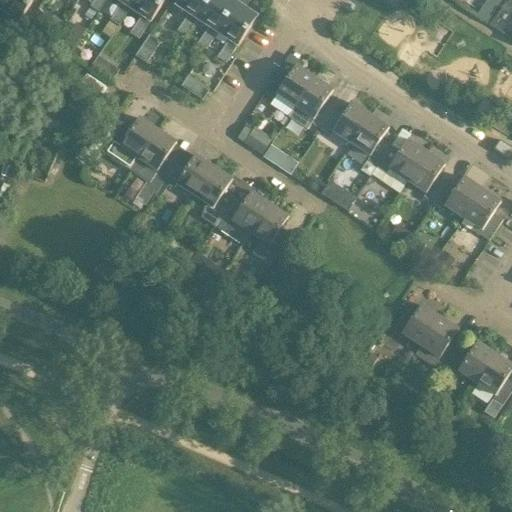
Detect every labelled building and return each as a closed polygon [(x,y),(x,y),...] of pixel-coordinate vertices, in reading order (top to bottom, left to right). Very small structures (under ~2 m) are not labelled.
[(3,0),(0,6),(0,11),(9,17),(0,31),(0,35),(7,40),(18,23),(33,0),(3,0)] [(95,0),(90,8),(98,14),(107,0),(95,0)] [(113,0),(121,5),(110,22),(118,27),(129,10),(135,0),(113,0)] [(135,0),(129,10),(141,18),(130,35),(138,40),(149,23),(150,24),(165,0),(135,0)] [(196,21),(209,0),(180,0),(175,7),(188,15),(176,33),(185,38),(196,21)] [(205,51),(216,34),(236,4),(229,0),(209,0),(196,21),(208,29),(196,46),(205,51)] [(238,0),(236,4),(216,34),(228,42),(217,59),(225,65),(236,48),(237,48),(257,18),(244,10),(247,5),(243,3),(244,1),(243,0),(238,0)] [(511,8),(506,4),(501,12),(509,17),(511,13),(511,8)] [(486,23),(492,14),(483,8),(477,17),(486,23)] [(51,36),(61,22),(43,10),(33,24),(51,36)] [(501,32),(506,26),(500,22),(496,18),(490,27),(495,30),(496,28),(501,32)] [(110,38),(116,28),(109,23),(102,33),(110,38)] [(74,49),(86,30),(77,24),(71,34),(61,28),(55,37),(74,49)] [(149,36),(135,57),(146,64),(160,44),(149,36)] [(111,82),(119,71),(98,57),(90,68),(111,82)] [(276,97),(295,109),(314,80),(295,67),(287,79),(278,73),(264,94),(274,100),(276,97)] [(180,87),(202,101),(209,90),(188,76),(180,87)] [(288,118),(288,119),(307,131),(311,125),(320,131),(334,110),(325,104),(332,92),(314,80),(295,109),(288,118)] [(344,116),(334,110),(320,131),(330,138),(333,134),(351,146),(370,117),(351,105),(344,116)] [(0,150),(21,159),(36,123),(0,108),(0,150)] [(367,162),(376,168),(390,147),(381,141),(389,129),(370,117),(351,146),(369,158),(367,162)] [(131,172),(157,132),(139,120),(131,131),(122,125),(103,154),(131,172)] [(262,153),(270,136),(243,125),(236,142),(262,153)] [(176,144),(157,132),(131,172),(149,185),(155,196),(160,188),(164,183),(178,162),(168,156),(176,144)] [(59,150),(36,140),(20,175),(44,185),(59,150)] [(509,160),(511,155),(511,149),(499,141),(493,150),(509,160)] [(400,153),(390,147),(376,168),(386,175),(389,171),(407,183),(426,154),(407,142),(400,153)] [(269,145),(261,156),(284,171),(292,160),(269,145)] [(445,166),(426,154),(407,183),(425,195),(423,199),(432,205),(446,184),(437,178),(445,166)] [(187,169),(178,162),(164,183),(174,190),(176,186),(194,198),(213,169),(195,157),(187,169)] [(232,182),(213,169),(194,198),(205,205),(201,217),(215,227),(216,226),(234,200),(224,193),(232,182)] [(456,191),(446,184),(432,205),(442,212),(445,208),(463,220),(482,191),(463,179),(456,191)] [(343,210),(352,196),(329,181),(320,195),(343,210)] [(482,191),(463,220),(474,227),(472,231),(479,236),(489,243),(502,222),(493,215),(501,204),(482,191)] [(243,206),(234,200),(216,226),(219,228),(219,229),(243,246),(250,235),(269,206),(251,194),(243,206)] [(288,219),(269,206),(250,235),(260,241),(256,248),(255,250),(257,256),(259,258),(271,266),(290,237),(280,230),(288,219)] [(187,250),(182,257),(181,259),(190,264),(196,256),(187,250)] [(226,273),(218,268),(210,279),(218,284),(220,282),(226,273)] [(420,348),(440,319),(421,307),(413,318),(404,312),(390,333),(400,340),(402,336),(420,348)] [(420,348),(415,356),(433,369),(436,364),(446,370),(460,349),(450,343),(458,331),(440,319),(420,348)] [(460,349),(446,370),(456,377),(458,373),(476,385),(496,356),(477,344),(469,356),(460,349)] [(371,355),(365,363),(372,368),(377,360),(371,355)] [(511,372),(511,367),(496,356),(476,385),(495,397),(492,401),(502,408),(511,392),(511,383),(507,380),(511,372)] [(502,408),(492,401),(484,413),(494,420),(502,408)]
